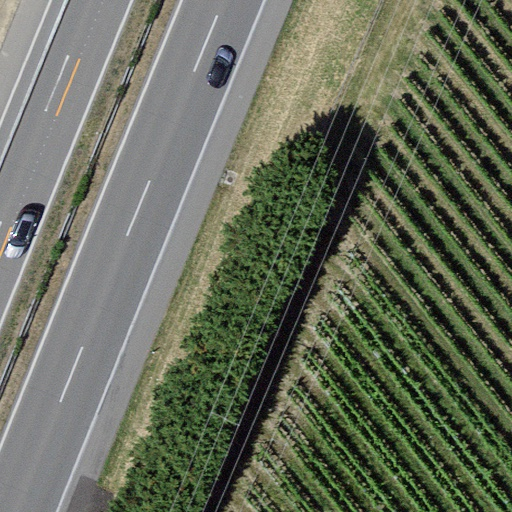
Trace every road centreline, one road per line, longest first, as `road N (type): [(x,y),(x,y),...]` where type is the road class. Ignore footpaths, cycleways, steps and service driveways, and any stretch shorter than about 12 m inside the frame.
road 1 (motorway): [(17,511),(225,0)]
road 2 (motorway): [(92,0),(0,226)]
